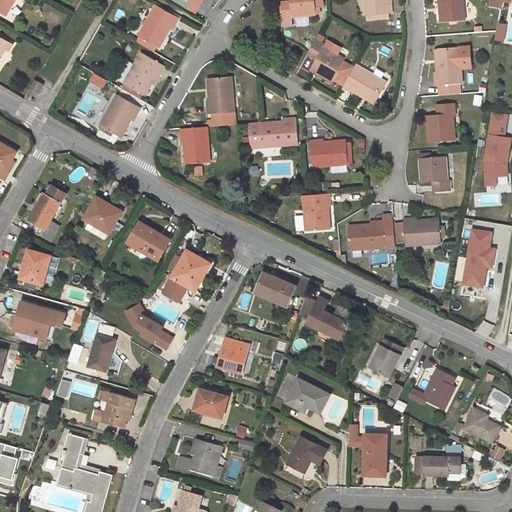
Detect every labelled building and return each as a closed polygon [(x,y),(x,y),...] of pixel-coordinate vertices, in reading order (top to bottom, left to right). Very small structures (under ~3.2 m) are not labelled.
[(0,0),(0,12),(6,16),(14,0),(0,0)] [(172,0),(195,13),(202,0),(172,0)] [(289,0),(290,4),(280,5),(281,18),(292,18),(292,15),(315,14),(315,7),(323,7),(322,0),(289,0)] [(364,0),(365,16),(366,16),(390,14),(392,14),(391,1),(389,1),(388,0),(364,0)] [(463,0),(438,0),(439,8),(441,8),(442,21),(465,19),(463,0)] [(179,18),(156,5),(138,36),(139,37),(157,47),(164,36),(166,37),(170,29),(172,30),(179,18)] [(292,18),(281,18),(281,27),(293,26),(292,18)] [(506,24),(498,23),(496,39),(503,40),(506,24)] [(10,40),(0,33),(0,36),(8,42),(10,40)] [(51,37),(45,33),(42,39),(48,43),(51,37)] [(8,42),(0,36),(0,56),(4,49),(8,52),(12,44),(8,42)] [(159,48),(166,37),(164,36),(157,47),(159,48)] [(157,47),(139,37),(136,42),(154,52),(157,47)] [(353,68),(342,62),(344,60),(323,48),(324,46),(315,41),(308,52),(316,57),(315,60),(309,70),(331,82),(332,80),(343,86),(353,68)] [(459,47),(437,49),(438,62),(436,62),(437,72),(434,73),(436,85),(438,85),(459,83),(462,83),(459,47)] [(165,65),(142,52),(134,65),(124,83),(123,84),(124,84),(143,95),(150,83),(152,84),(156,77),(158,78),(165,65)] [(134,65),(125,59),(115,77),(124,83),(134,65)] [(387,82),(356,64),(353,68),(343,86),(342,88),(353,94),(354,92),(363,97),(364,95),(375,102),(387,82)] [(232,76),(226,77),(210,78),(210,91),(209,91),(209,101),(207,102),(208,114),(215,114),(220,113),(228,113),(235,112),(232,76)] [(43,85),(34,80),(29,90),(38,94),(43,85)] [(156,87),(152,84),(150,83),(143,95),(145,96),(150,99),(156,87)] [(459,83),(438,85),(439,95),(460,93),(459,83)] [(143,95),(124,84),(121,89),(141,100),(143,95)] [(141,108),(117,95),(99,125),(101,126),(121,137),(133,117),(134,119),(141,108)] [(375,102),(364,95),(363,97),(374,104),(375,102)] [(455,115),(455,104),(441,105),(442,115),(438,115),(427,117),(429,141),(455,139),(453,115),(455,115)] [(509,114),(491,111),(487,134),(506,137),(509,114)] [(283,121),(274,122),(274,124),(261,125),(262,142),(263,148),(298,145),(296,118),(283,119),(283,121)] [(114,134),(101,126),(99,130),(111,137),(114,134)] [(207,127),(181,129),(182,141),(184,141),(185,151),(187,151),(188,164),(210,162),(207,127)] [(506,137),(487,134),(485,150),(483,163),(508,163),(511,138),(506,137)] [(258,136),(247,137),(248,149),(249,149),(259,148),(258,136)] [(347,142),(333,143),(333,141),(323,141),(323,139),(310,140),(312,167),(348,164),(347,142)] [(9,147),(0,141),(0,177),(3,179),(8,170),(7,169),(12,161),(16,153),(9,148),(9,147)] [(446,156),(430,157),(420,158),(421,183),(433,182),(436,182),(437,192),(451,191),(450,180),(448,180),(446,156)] [(15,163),(12,161),(7,169),(8,170),(3,179),(5,180),(15,163)] [(508,163),(483,163),(484,186),(497,186),(497,177),(508,176),(508,163)] [(260,170),(257,166),(251,166),(249,171),(252,176),(257,175),(260,170)] [(89,175),(96,178),(99,171),(93,168),(89,175)] [(66,194),(52,185),(46,195),(56,200),(54,203),(59,205),(61,203),(66,194)] [(331,206),(330,193),(304,195),(306,231),(329,229),(328,216),(330,216),(329,206),(331,206)] [(59,205),(54,203),(56,200),(46,195),(42,202),(40,201),(29,220),(45,229),(59,205)] [(107,203),(97,197),(84,219),(89,222),(100,228),(109,233),(113,227),(116,222),(120,215),(105,207),(107,203)] [(122,212),(107,203),(105,207),(120,215),(122,212)] [(440,221),(426,222),(426,220),(416,220),(416,218),(403,219),(404,222),(406,246),(441,243),(441,238),(441,237),(440,225),(440,221)] [(60,226),(51,220),(41,236),(51,242),(60,226)] [(383,221),(371,222),(371,224),(361,225),(361,227),(348,228),(350,251),(386,248),(385,244),(384,227),(383,221)] [(100,228),(89,222),(86,228),(96,235),(100,228)] [(122,225),(116,222),(113,227),(119,231),(122,225)] [(170,240),(140,222),(128,242),(159,260),(170,240)] [(406,246),(404,222),(395,223),(397,246),(406,246)] [(392,243),(391,227),(384,227),(385,244),(392,243)] [(109,233),(100,228),(96,235),(105,240),(109,233)] [(493,231),(471,228),(461,286),(484,289),(487,268),(493,269),(496,248),(490,247),(493,231)] [(51,256),(29,250),(20,278),(43,285),(46,275),(51,256)] [(207,261),(187,250),(173,275),(167,286),(163,292),(179,301),(187,286),(196,291),(204,276),(200,273),(207,261)] [(52,277),(57,258),(51,256),(46,275),(52,277)] [(211,264),(207,261),(200,273),(204,276),(211,264)] [(167,286),(173,275),(170,273),(164,284),(167,286)] [(280,280),(264,273),(256,293),(288,306),(296,287),(286,282),(288,280),(281,277),(280,280)] [(52,277),(46,275),(43,285),(49,286),(52,277)] [(334,316),(324,310),(328,301),(320,296),(318,301),(306,295),(300,314),(309,319),(307,323),(340,339),(353,314),(339,306),(334,316)] [(19,330),(27,304),(22,302),(14,329),(19,330)] [(147,316),(140,303),(124,311),(133,327),(141,313),(147,316)] [(66,314),(27,304),(19,330),(47,338),(52,339),(56,324),(63,326),(66,314)] [(370,314),(363,310),(359,317),(366,321),(370,314)] [(163,325),(147,316),(141,313),(133,327),(140,331),(138,335),(153,343),(161,329),(163,325)] [(101,324),(98,335),(97,335),(88,366),(106,371),(115,340),(112,339),(115,328),(101,324)] [(174,337),(161,329),(153,343),(167,350),(174,337)] [(249,344),(226,338),(222,355),(224,355),(223,358),(221,357),(218,367),(241,373),(249,344)] [(370,367),(387,376),(393,362),(396,364),(404,348),(385,338),(370,367)] [(455,378),(437,369),(423,398),(444,408),(453,390),(450,388),(451,385),(455,378)] [(326,392),(299,379),(287,402),(300,409),(305,401),(322,410),(330,395),(329,394),(331,391),(328,389),(326,392)] [(41,395),(50,398),(55,382),(47,380),(41,395)] [(66,392),(69,384),(63,382),(61,390),(66,392)] [(229,397),(200,389),(195,410),(222,418),(229,397)] [(137,400),(111,393),(103,422),(125,428),(127,420),(130,409),(134,410),(137,400)] [(322,410),(305,401),(300,409),(305,412),(308,406),(320,413),(322,410)] [(489,415),(475,409),(465,428),(492,442),(500,427),(486,420),(489,415)] [(99,474),(77,467),(86,438),(69,433),(64,451),(67,452),(58,484),(93,494),(91,501),(88,500),(85,511),(102,511),(114,475),(100,471),(99,474)] [(327,450),(301,436),(288,464),(305,473),(311,460),(320,464),(327,450)] [(82,463),(89,439),(86,438),(77,467),(99,474),(100,471),(101,469),(82,463)] [(222,446),(195,438),(191,454),(194,454),(192,460),(190,469),(220,478),(222,467),(214,465),(216,460),(213,459),(215,451),(218,452),(220,452),(222,446)] [(255,444),(241,440),(239,447),(253,451),(255,444)] [(387,444),(365,443),(364,475),(386,476),(387,444)] [(461,446),(446,445),(446,453),(461,454),(461,446)] [(446,453),(442,454),(442,457),(424,457),(424,473),(424,475),(449,476),(449,473),(461,473),(461,464),(461,454),(446,453)] [(190,469),(192,460),(179,456),(176,468),(189,471),(190,469)] [(424,473),(424,457),(416,456),(416,472),(424,473)] [(466,475),(466,465),(461,464),(461,473),(449,473),(449,476),(449,479),(460,480),(466,475)] [(199,511),(198,511),(199,508),(203,495),(183,489),(180,501),(182,502),(181,507),(179,511),(199,511)] [(238,496),(231,494),(228,504),(235,506),(238,496)] [(281,511),(282,510),(265,502),(259,511),(281,511)]
